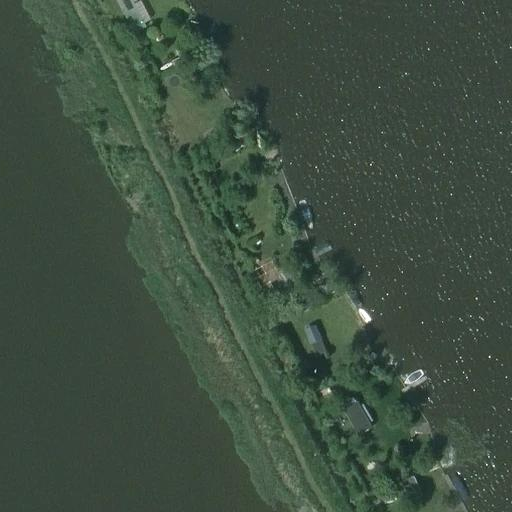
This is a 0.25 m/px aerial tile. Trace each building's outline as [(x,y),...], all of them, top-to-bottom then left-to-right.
[(114,0),(132,34),(144,28),(132,3),(135,1),(134,0),(114,0)] [(209,136),(216,144),(224,138),(218,129),(209,136)] [(279,277),(285,286),(295,281),(289,271),(279,277)] [(285,293),(290,301),(298,295),(293,288),(285,293)] [(316,356),(317,358),(321,356),(321,354),(326,352),(321,341),(311,345),(316,357),(316,356)] [(358,402),(344,410),(359,436),(373,428),(358,402)] [(412,455),(399,460),(405,473),(417,467),(412,455)] [(403,486),(408,496),(420,490),(415,479),(414,480),(412,477),(402,482),(404,485),(403,486)]
